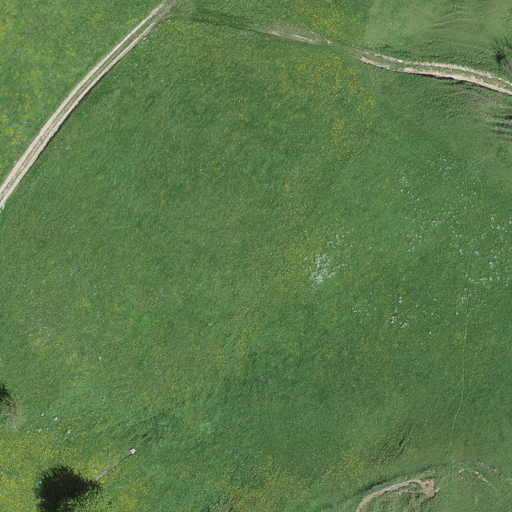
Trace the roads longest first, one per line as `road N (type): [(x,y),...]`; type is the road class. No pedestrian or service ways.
road 1 (track): [(176,0),(161,15),(240,21),(511,86)]
road 2 (track): [(0,198),(72,101),(161,15)]
